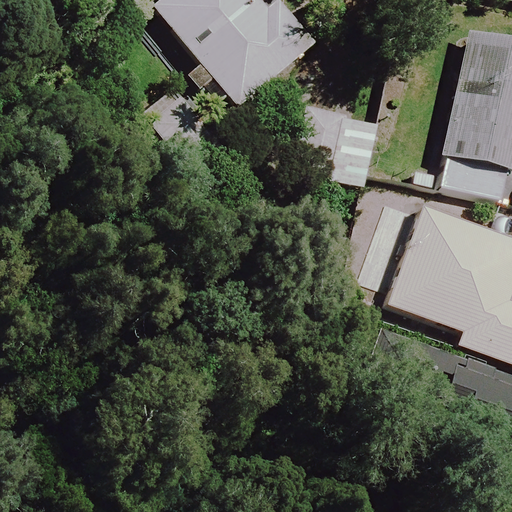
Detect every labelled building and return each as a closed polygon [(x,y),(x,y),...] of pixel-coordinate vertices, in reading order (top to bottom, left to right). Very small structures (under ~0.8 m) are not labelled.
[(263,5),(269,0),(161,0),(143,16),(226,117),(303,53),(263,5)] [(511,183),(511,52),(460,41),(424,198),(491,213),(498,182),(511,185),(511,183)] [(174,95),(137,122),(178,179),(215,152),(174,95)] [(368,132),(298,117),(283,183),(353,199),(368,132)] [(395,273),(378,267),(370,290),(387,296),(380,316),(454,342),(449,355),(511,377),(511,315),(500,312),(511,279),(511,252),(390,209),(377,245),(402,254),(395,273)] [(511,392),(372,343),(352,399),(441,431),(437,441),(511,467),(511,392)]
